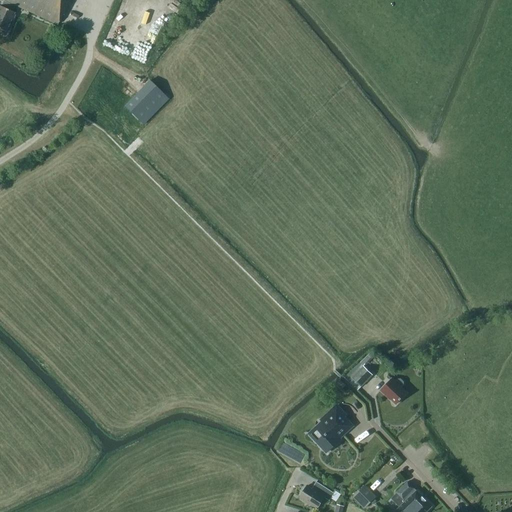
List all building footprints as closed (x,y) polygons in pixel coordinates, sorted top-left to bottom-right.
[(2,0),(4,0),(1,6),(0,6),(0,29),(5,32),(11,19),(13,19),(15,15),(13,14),(14,12),(12,11),(15,6),(57,25),(68,0),(2,0)] [(151,80),(125,107),(142,123),(168,97),(151,80)] [(347,374),(344,377),(348,381),(352,378),(361,387),(372,375),(360,363),(347,374)] [(385,396),(386,395),(396,404),(406,393),(391,379),(380,390),(385,396)] [(341,389),(345,385),(340,380),(336,384),(341,389)] [(322,422),(316,428),(309,434),(327,452),(340,440),(339,438),(352,426),(335,407),(321,420),(322,422)] [(403,499),(403,498),(405,501),(393,511),(425,511),(432,506),(407,481),(396,492),(403,499)] [(317,508),(324,498),(329,501),(334,493),(316,482),(311,489),(307,486),(299,497),(317,508)] [(377,496),(365,485),(354,496),(365,508),(377,496)] [(380,502),(380,503),(377,500),(371,506),(377,511),(383,506),(380,502)]
